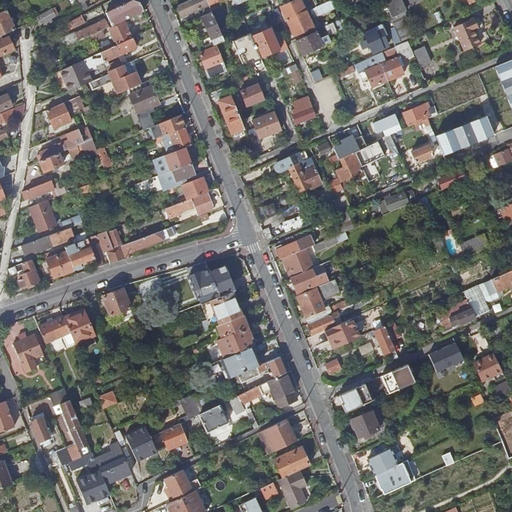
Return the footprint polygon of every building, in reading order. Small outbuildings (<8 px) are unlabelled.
[(76,0),(82,10),(87,8),(82,0),(76,0)] [(110,26),(142,11),(138,3),(131,0),(104,13),(110,26)] [(208,5),(205,0),(188,0),(175,6),(180,16),(197,9),(198,12),(200,10),(200,8),(208,5)] [(295,0),(280,7),(294,36),(303,32),(313,28),(305,11),(299,0),(295,0)] [(335,8),(332,3),(335,2),(333,0),(330,0),(317,6),(315,7),(318,15),(335,8)] [(405,11),(400,0),(382,0),(390,19),(402,13),(405,11)] [(211,12),(209,7),(200,10),(198,12),(201,17),(211,12)] [(0,35),(13,30),(4,10),(0,12),(0,35)] [(218,29),(211,12),(201,17),(213,44),(223,40),(218,29)] [(413,38),(402,13),(390,19),(393,26),(400,44),(406,41),(413,38)] [(84,22),(81,16),(63,25),(66,31),(84,22)] [(473,18),(453,27),(463,51),(479,44),(473,30),(477,28),(473,18)] [(101,30),(107,28),(104,21),(74,34),(73,32),(59,38),(63,48),(86,37),(88,37),(101,30)] [(130,38),(123,23),(108,30),(115,45),(130,38)] [(331,28),(329,24),(317,29),(319,33),(331,28)] [(380,25),(363,33),(371,53),(382,49),(380,44),(385,41),(382,34),(384,33),(380,25)] [(400,44),(393,26),(387,28),(395,46),(400,44)] [(250,36),(260,57),(280,49),(281,51),(288,48),(287,45),(281,32),(273,36),(270,27),(250,36)] [(88,37),(91,43),(104,37),(101,30),(88,37)] [(295,41),(301,55),(330,41),(327,35),(318,39),(315,32),(295,41)] [(0,55),(12,49),(7,38),(1,41),(0,38),(0,55)] [(135,48),(131,38),(99,53),(103,62),(135,48)] [(402,74),(399,66),(402,65),(400,60),(412,55),(406,41),(400,44),(395,46),(375,55),(378,62),(394,55),(396,58),(379,65),(386,81),(402,74)] [(38,51),(41,58),(53,53),(49,46),(38,51)] [(215,47),(198,53),(206,74),(217,69),(215,63),(221,61),(215,47)] [(422,47),(413,52),(419,67),(429,63),(422,47)] [(85,59),(96,54),(93,48),(82,53),(85,59)] [(63,93),(79,86),(89,82),(91,81),(87,71),(95,68),(94,66),(103,62),(99,53),(96,54),(85,59),(54,73),(63,93)] [(375,57),(367,61),(369,65),(377,62),(375,57)] [(511,95),(511,58),(477,73),(479,79),(483,78),(498,71),(499,74),(485,81),(490,92),(506,85),(511,96),(511,95)] [(107,71),(121,66),(118,60),(105,66),(107,71)] [(273,74),(275,79),(298,68),(296,63),(273,74)] [(116,94),(139,84),(134,72),(126,75),(122,65),(121,66),(107,71),(108,74),(91,81),(89,82),(92,89),(92,90),(109,83),(107,79),(110,78),(116,94)] [(386,81),(379,65),(358,74),(362,84),(368,82),(370,88),(386,81)] [(241,81),(235,67),(224,71),(230,85),(241,81)] [(352,72),(350,67),(333,74),(335,79),(352,72)] [(499,74),(498,71),(483,78),(485,81),(499,74)] [(242,81),(241,81),(230,85),(229,86),(232,93),(239,90),(246,106),(263,100),(256,83),(244,88),(242,81)] [(82,93),(92,89),(89,82),(79,86),(82,93)] [(159,104),(151,86),(128,96),(135,114),(159,104)] [(448,90),(437,95),(443,109),(455,104),(448,90)] [(0,97),(0,110),(11,106),(6,94),(0,97)] [(427,119),(439,147),(497,122),(486,94),(427,119)] [(82,96),(68,99),(70,111),(85,108),(82,96)] [(218,101),(230,133),(243,128),(230,96),(218,101)] [(292,115),(295,124),(315,116),(310,102),(293,108),(296,113),(292,115)] [(70,122),(62,103),(45,111),(53,129),(70,122)] [(407,122),(428,114),(426,110),(424,104),(403,113),(407,122)] [(22,115),(21,105),(9,110),(13,119),(22,115)] [(426,110),(428,114),(429,116),(435,114),(432,108),(426,110)] [(0,124),(13,119),(9,110),(0,114),(0,124)] [(149,111),(139,114),(143,127),(153,125),(149,111)] [(252,120),(259,138),(279,129),(279,128),(276,122),(273,112),(252,120)] [(377,132),(384,129),(387,135),(403,128),(396,112),(373,121),(377,132)] [(168,133),(183,127),(179,115),(159,124),(161,131),(159,131),(159,129),(151,132),(154,139),(161,136),(168,133)] [(428,124),(426,118),(417,122),(419,127),(428,124)] [(285,124),(283,119),(276,122),(279,128),(285,124)] [(13,136),(10,126),(0,130),(0,140),(0,141),(13,136)] [(174,151),(184,147),(193,144),(191,141),(189,136),(187,137),(183,127),(168,133),(161,136),(163,139),(161,140),(166,154),(174,151)] [(76,145),(91,139),(89,132),(80,136),(77,130),(65,134),(66,137),(60,140),(61,143),(38,153),(41,160),(76,145)] [(256,145),(250,130),(245,132),(251,147),(256,145)] [(339,147),(334,149),(338,157),(352,150),(353,152),(357,150),(365,146),(360,135),(354,139),(352,135),(337,143),(339,147)] [(321,157),(325,154),(331,152),(330,150),(328,147),(327,143),(317,148),(319,153),(321,157)] [(375,143),(355,153),(359,163),(380,153),(375,143)] [(80,155),(76,145),(41,160),(38,161),(43,172),(62,164),(59,157),(68,153),(70,158),(80,155)] [(410,152),(415,162),(432,155),(428,145),(410,152)] [(511,146),(495,153),(500,165),(511,160),(511,146)] [(170,170),(189,163),(184,147),(174,151),(166,154),(165,154),(163,155),(164,156),(170,171),(170,170)] [(288,168),(299,191),(320,181),(312,163),(300,168),(297,163),(308,158),(305,152),(304,150),(276,163),(275,163),(275,164),(274,164),(274,165),(274,166),(273,166),(273,167),(273,168),(274,168),(274,169),(274,170),(275,170),(275,171),(276,171),(277,172),(278,172),(279,172),(279,171),(280,171),(288,168)] [(305,152),(308,158),(313,156),(310,150),(305,152)] [(361,171),(352,152),(339,159),(343,167),(335,171),(340,181),(343,179),(357,173),(361,171)] [(500,165),(495,153),(489,158),(493,168),(500,165)] [(107,158),(100,160),(103,167),(110,165),(107,158)] [(193,174),(189,163),(170,170),(174,181),(193,174)] [(439,179),(443,189),(466,180),(462,170),(439,179)] [(174,205),(207,192),(201,177),(181,185),(186,198),(173,203),(174,205)] [(0,200),(3,199),(8,197),(5,191),(3,191),(1,186),(3,184),(0,178),(0,200)] [(155,187),(152,178),(133,185),(136,194),(155,187)] [(52,186),(50,180),(20,193),(22,201),(48,192),(46,188),(52,186)] [(409,188),(377,202),(382,213),(414,200),(409,188)] [(213,209),(207,192),(174,205),(165,208),(169,218),(179,215),(178,213),(185,210),(183,207),(188,205),(188,204),(191,202),(193,207),(190,208),(191,211),(194,209),(197,215),(213,209)] [(320,204),(316,195),(305,200),(309,209),(320,204)] [(434,216),(424,197),(416,200),(426,219),(431,217),(434,216)] [(45,201),(28,208),(38,232),(55,226),(45,201)] [(511,202),(498,208),(501,215),(504,221),(511,217),(511,202)] [(501,215),(498,208),(490,212),(493,218),(501,215)] [(347,211),(337,216),(344,232),(354,228),(347,211)] [(69,228),(81,223),(78,216),(59,223),(62,231),(69,228)] [(83,240),(86,239),(84,233),(73,237),(69,228),(62,231),(20,246),(24,257),(71,239),(72,244),(83,240)] [(450,229),(439,234),(440,238),(452,233),(450,229)] [(107,233),(113,247),(120,245),(115,230),(107,233)] [(98,267),(102,266),(98,252),(96,252),(94,248),(93,248),(92,245),(99,242),(103,253),(105,252),(112,249),(105,232),(87,239),(94,257),(96,262),(98,267)] [(128,258),(127,253),(162,240),(159,232),(112,249),(105,252),(109,263),(125,258),(128,258)] [(316,252),(347,239),(344,232),(313,245),(316,252)] [(459,245),(463,255),(488,244),(483,234),(459,245)] [(305,249),(313,245),(309,236),(276,251),(280,260),(292,255),(305,249)] [(79,263),(94,257),(87,239),(86,239),(83,240),(86,249),(76,253),(72,244),(64,247),(73,271),(74,270),(81,268),(79,263)] [(73,271),(64,247),(43,255),(45,260),(38,262),(45,281),(73,271)] [(305,249),(292,255),(292,256),(283,261),(289,275),(299,271),(298,269),(301,268),(303,273),(311,269),(313,268),(305,249)] [(30,260),(21,264),(25,273),(18,276),(18,282),(21,288),(38,281),(30,260)] [(21,264),(5,270),(5,280),(18,276),(25,273),(21,264)] [(311,269),(315,277),(324,273),(326,272),(323,264),(313,268),(311,269)] [(209,301),(230,293),(220,268),(199,276),(209,301)] [(511,268),(489,279),(496,292),(501,290),(501,289),(511,283),(511,268)] [(315,277),(311,269),(303,273),(290,278),(297,294),(327,281),(324,273),(315,277)] [(496,292),(489,279),(477,284),(462,291),(465,298),(468,297),(467,293),(475,290),(477,293),(480,291),(483,299),(485,300),(487,301),(490,302),(499,297),(500,296),(501,293),(502,291),(501,290),(496,292)] [(302,309),(309,324),(354,304),(351,298),(329,308),(324,298),(338,292),(333,280),(314,289),(315,290),(297,298),(301,306),(302,309)] [(102,296),(109,316),(119,312),(121,318),(132,314),(122,289),(102,296)] [(218,325),(241,315),(231,292),(230,293),(209,301),(218,325)] [(309,324),(308,325),(313,336),(324,331),(335,326),(332,319),(342,315),(344,315),(380,298),(378,293),(354,304),(309,324)] [(438,315),(440,321),(470,308),(467,300),(442,312),(438,315)] [(209,301),(200,304),(210,328),(216,326),(218,325),(209,301)] [(475,318),(470,308),(440,321),(439,322),(442,328),(451,324),(453,327),(475,318)] [(82,310),(63,318),(74,344),(93,335),(82,310)] [(119,312),(109,316),(112,322),(121,318),(119,312)] [(146,323),(143,314),(136,316),(140,325),(146,323)] [(221,338),(247,327),(242,315),(241,315),(218,325),(216,326),(221,338)] [(63,318),(62,317),(53,320),(47,323),(37,327),(44,343),(61,335),(66,347),(74,344),(63,318)] [(335,326),(324,331),(329,341),(332,340),(335,348),(359,337),(351,319),(335,326)] [(397,321),(388,325),(394,338),(402,335),(397,321)] [(391,342),(384,326),(373,331),(376,337),(377,341),(380,346),(383,354),(389,351),(394,349),(391,342)] [(224,358),(252,347),(248,339),(251,337),(247,327),(221,338),(216,340),(224,358)] [(43,355),(34,335),(12,344),(24,373),(36,368),(32,359),(43,355)] [(437,371),(465,358),(457,340),(429,352),(437,371)] [(259,365),(252,347),(224,358),(220,360),(228,378),(234,376),(237,375),(259,365)] [(394,349),(389,351),(388,357),(390,362),(398,358),(394,349)] [(498,364),(493,354),(474,364),(482,381),(502,371),(498,364)] [(272,379),(284,373),(278,357),(267,362),(259,365),(237,375),(240,382),(241,383),(259,375),(258,373),(267,369),(272,379)] [(337,361),(325,366),(328,374),(340,369),(337,361)] [(407,364),(381,376),(388,393),(414,381),(407,364)] [(296,401),(284,373),(272,379),(238,396),(242,404),(246,413),(249,411),(250,411),(248,406),(249,404),(248,401),(271,390),(278,408),(296,401)] [(507,381),(491,389),(493,394),(491,395),(492,398),(511,389),(507,381)] [(364,383),(339,395),(342,403),(341,403),(345,412),(372,400),(364,383)] [(103,409),(117,403),(112,392),(98,397),(103,409)] [(196,397),(203,412),(215,406),(208,392),(196,397)] [(196,397),(194,393),(180,399),(187,415),(178,419),(180,423),(198,415),(203,412),(196,397)] [(507,394),(498,398),(501,405),(510,401),(507,394)] [(242,404),(238,396),(230,399),(234,407),(242,404)] [(82,409),(91,405),(88,399),(80,402),(82,409)] [(69,400),(53,407),(56,414),(62,412),(71,433),(77,445),(79,450),(69,454),(67,449),(57,453),(62,466),(70,462),(83,457),(89,454),(92,453),(74,412),(69,400)] [(0,402),(0,432),(14,427),(4,401),(0,402)] [(226,423),(218,405),(215,406),(203,412),(198,415),(206,432),(226,423)] [(370,411),(350,419),(358,437),(363,435),(372,431),(377,429),(380,428),(378,424),(381,423),(375,409),(370,411)] [(249,411),(246,413),(254,429),(258,427),(249,411)] [(41,417),(29,421),(39,443),(50,438),(41,417)] [(286,419),(265,429),(275,451),(297,440),(286,419)] [(179,444),(187,441),(179,423),(160,432),(167,449),(175,446),(179,444)] [(417,424),(405,430),(408,436),(420,431),(417,424)] [(404,426),(397,429),(401,440),(408,436),(404,426)] [(125,436),(130,446),(150,437),(145,427),(125,436)] [(275,451),(265,429),(258,433),(269,454),(275,451)] [(136,461),(157,452),(151,439),(150,437),(130,446),(136,461)] [(130,473),(128,468),(116,442),(100,449),(103,455),(94,459),(97,466),(100,472),(105,484),(130,473)] [(397,446),(367,460),(375,475),(404,461),(397,446)] [(301,447),(274,460),(282,478),(310,465),(301,447)] [(442,447),(423,456),(431,473),(450,464),(458,461),(457,458),(449,462),(442,447)] [(83,457),(70,462),(73,469),(86,464),(83,457)] [(0,488),(12,484),(3,461),(0,462),(0,488)] [(394,469),(375,479),(378,485),(397,475),(394,469)] [(182,470),(163,480),(168,488),(171,493),(167,494),(171,502),(193,491),(189,483),(182,470)] [(302,470),(281,479),(294,508),(309,501),(303,488),(309,485),(302,470)] [(85,505),(110,495),(105,484),(100,472),(75,482),(85,505)] [(193,491),(195,490),(198,489),(194,481),(189,483),(193,491)] [(275,493),(271,486),(262,490),(265,498),(275,493)] [(166,504),(169,511),(205,511),(195,490),(193,491),(171,502),(166,504)] [(260,511),(255,499),(239,506),(242,511),(260,511)]
